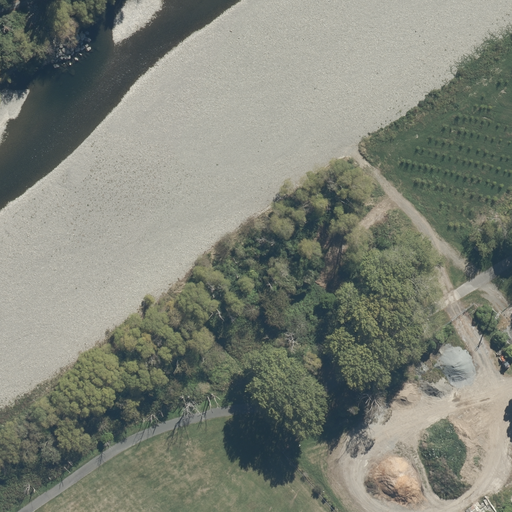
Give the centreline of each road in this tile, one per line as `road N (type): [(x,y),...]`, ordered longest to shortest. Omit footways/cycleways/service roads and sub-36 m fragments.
road 1 (track): [(356,162),(511,311)]
road 2 (track): [(423,234),(507,393)]
road 3 (track): [(507,393),(509,452),(489,494),(461,511)]
